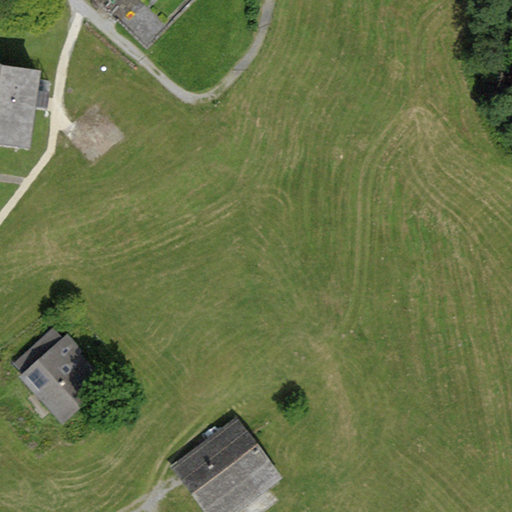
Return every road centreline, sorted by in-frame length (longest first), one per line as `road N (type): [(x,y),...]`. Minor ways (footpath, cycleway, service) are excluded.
road 1 (track): [(118,511),(152,490),(165,459),(188,437),(346,337),(370,160),(409,107),(417,36),(444,0)]
road 2 (track): [(187,99),(206,98),(241,66),(270,0)]
